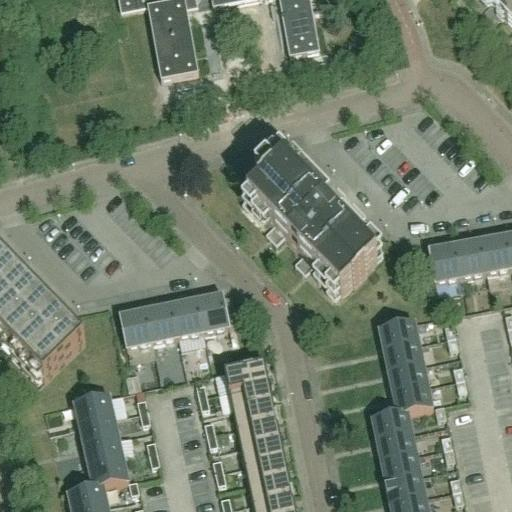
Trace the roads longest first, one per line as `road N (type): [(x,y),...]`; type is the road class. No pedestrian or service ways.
road 1 (residential): [(324,511),(284,326),(135,167)]
road 2 (residential): [(135,167),(425,89)]
road 3 (residential): [(0,203),(135,167)]
